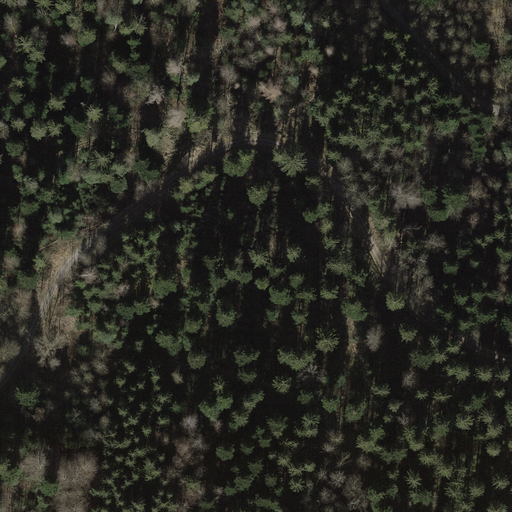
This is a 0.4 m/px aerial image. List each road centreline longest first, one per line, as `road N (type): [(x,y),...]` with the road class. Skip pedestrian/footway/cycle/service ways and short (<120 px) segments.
road 1 (track): [(0,378),(82,249),(225,148),(271,143),(322,172),(359,215),(423,321),(463,346),(511,358)]
road 2 (track): [(377,0),(479,109),(511,111)]
